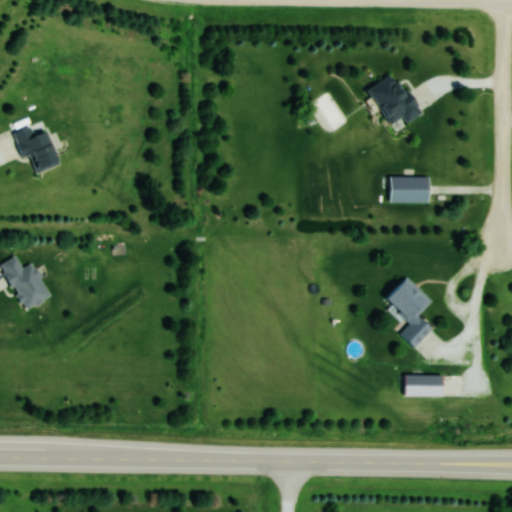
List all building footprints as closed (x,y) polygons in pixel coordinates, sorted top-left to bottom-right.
[(393,130),(419,113),(392,72),(366,89),(393,130)] [(35,172),(57,165),(46,131),(32,135),(29,127),(12,133),(20,158),(30,154),(35,172)] [(427,202),(427,176),(387,176),(387,202),(427,202)] [(0,264),(22,309),(49,296),(32,262),(20,268),(15,256),(0,262),(0,264)] [(430,300),(405,277),(384,299),(408,323),(397,334),(412,348),(430,329),(416,315),(430,300)]
